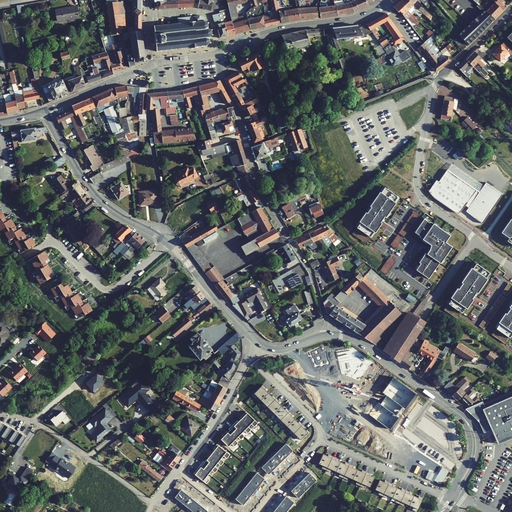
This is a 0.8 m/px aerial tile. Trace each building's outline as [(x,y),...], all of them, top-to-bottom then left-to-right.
[(118,34),(122,33),(119,15),(118,8),(117,2),(116,0),(105,0),(107,8),(109,23),(111,35),(118,34)] [(157,8),(169,8),(169,1),(170,1),(170,0),(168,0),(169,1),(166,1),(165,1),(154,2),(154,7),(157,8)] [(199,0),(198,8),(210,10),(212,0),(199,0)] [(226,0),(229,9),(231,19),(238,17),(235,5),(249,1),(251,8),(257,6),(255,0),(226,0)] [(255,0),(257,6),(251,8),(246,12),(248,19),(250,30),(258,28),(256,17),(263,4),(261,2),(260,1),(259,0),(255,0)] [(276,0),(269,0),(272,11),(268,11),(268,15),(265,16),(266,26),(281,23),(279,12),(276,1),(276,0)] [(288,21),(286,7),(281,8),(279,0),(276,1),(279,12),(281,23),(288,21)] [(294,0),(297,9),(299,19),(305,19),(305,8),(304,0),(294,0)] [(337,0),(333,0),(334,5),(335,5),(337,16),(345,14),(343,4),(344,4),(343,0),(338,1),(337,0)] [(350,2),(348,0),(342,0),(343,0),(344,4),(343,4),(345,14),(354,13),(350,2)] [(348,0),(350,2),(354,13),(359,10),(354,0),(348,0)] [(354,0),(359,10),(368,6),(365,0),(354,0)] [(415,12),(419,17),(422,13),(413,6),(408,0),(400,0),(399,1),(410,13),(413,11),(415,12)] [(422,13),(429,20),(432,16),(421,7),(422,5),(420,3),(416,0),(415,0),(408,0),(413,6),(422,13)] [(487,1),(485,2),(499,15),(503,10),(492,0),(489,3),(487,1)] [(492,0),(503,10),(505,8),(502,5),(505,2),(503,0),(492,0)] [(416,24),(419,21),(415,18),(412,15),(410,13),(399,1),(393,7),(399,12),(400,11),(406,20),(409,17),(416,24)] [(485,4),(482,8),(484,10),(485,10),(495,19),(499,15),(485,2),(484,3),(485,4)] [(318,8),(320,18),(337,16),(335,5),(334,5),(327,6),(327,4),(325,3),(319,4),(320,7),(318,8)] [(77,6),(54,11),(56,22),(79,17),(77,6)] [(291,6),(286,7),(288,21),(299,19),(297,9),(292,9),(291,6)] [(317,18),(316,7),(305,8),(305,19),(317,18)] [(231,19),(229,9),(219,11),(220,13),(212,15),(213,19),(222,17),(227,36),(234,34),(231,19)] [(492,22),(495,19),(485,10),(482,13),(492,22)] [(141,27),(141,12),(133,13),(134,18),(131,18),(131,20),(129,20),(130,27),(127,27),(125,14),(119,15),(122,33),(141,31),(141,27)] [(379,25),(384,23),(394,38),(394,37),(395,38),(401,34),(390,19),(386,13),(375,19),(378,25),(377,26),(379,29),(382,34),(384,32),(379,25)] [(482,20),(488,26),(492,22),(482,13),(478,17),(481,20),(482,20)] [(177,23),(173,24),(173,23),(171,23),(171,24),(168,24),(168,23),(166,23),(166,24),(163,25),(163,24),(162,24),(162,25),(158,25),(158,24),(157,24),(157,25),(154,26),(154,25),(153,25),(154,34),(153,34),(153,36),(154,36),(154,40),(154,41),(154,42),(155,42),(156,52),(157,52),(157,51),(159,50),(159,51),(161,51),(160,50),(164,50),(164,51),(166,51),(166,50),(169,49),(169,50),(170,50),(170,49),(174,49),(175,50),(176,50),(176,49),(180,48),(180,49),(182,49),(182,48),(185,48),(185,49),(187,48),(186,48),(190,47),(191,49),(192,49),(192,48),(195,48),(196,48),(197,48),(197,47),(200,46),(200,47),(202,47),(202,46),(205,46),(205,47),(207,46),(206,45),(209,43),(210,43),(211,42),(209,41),(209,37),(211,36),(212,36),(212,35),(211,34),(211,31),(212,30),(211,29),(210,29),(208,28),(207,24),(208,24),(208,22),(206,23),(204,21),(204,18),(200,15),(182,18),(182,23),(179,23),(179,22),(177,22),(177,23)] [(242,16),(238,17),(231,19),(234,34),(246,31),(244,20),(243,20),(243,16),(242,16)] [(258,28),(266,26),(265,16),(256,17),(258,28)] [(217,30),(219,38),(227,36),(222,17),(213,19),(217,30)] [(481,20),(478,17),(459,34),(468,45),(478,35),(488,26),(482,20),(481,20)] [(375,19),(367,24),(370,30),(372,32),(376,37),(377,36),(375,32),(377,31),(375,28),(377,26),(378,25),(375,19)] [(362,26),(366,34),(372,32),(370,30),(367,24),(362,26)] [(360,36),(363,36),(366,34),(362,26),(359,28),(357,25),(333,28),(336,39),(344,38),(344,40),(345,41),(349,40),(350,39),(350,37),(355,37),(360,36)] [(327,35),(332,51),(339,48),(336,39),(333,28),(324,28),(324,35),(327,35)] [(287,52),(310,44),(307,36),(320,35),(320,29),(305,30),(282,35),(287,52)] [(130,48),(125,49),(128,61),(129,67),(135,64),(134,63),(141,62),(145,57),(141,31),(122,33),(123,39),(123,40),(125,41),(126,40),(126,39),(125,38),(129,38),(130,39),(132,49),(130,49),(130,48)] [(394,38),(391,40),(394,45),(404,39),(401,34),(395,38),(394,37),(394,38)] [(433,34),(430,37),(428,38),(424,42),(417,48),(420,52),(422,51),(425,54),(431,50),(433,43),(431,41),(435,37),(433,34)] [(380,44),(381,46),(388,41),(384,37),(380,39),(378,41),(380,44)] [(453,40),(462,50),(465,48),(456,37),(453,40)] [(122,42),(111,44),(113,50),(106,52),(112,72),(123,69),(124,67),(123,62),(128,61),(125,49),(124,41),(122,42)] [(431,50),(425,54),(434,66),(440,62),(438,60),(441,58),(440,57),(439,56),(437,54),(434,49),(436,47),(433,43),(431,50)] [(511,51),(503,43),(492,53),(500,61),(503,58),(505,60),(509,56),(510,55),(511,56),(511,51)] [(380,44),(375,48),(380,56),(386,53),(386,52),(384,49),(381,46),(380,44)] [(390,44),(384,49),(386,52),(386,53),(388,56),(395,51),(390,44)] [(447,50),(445,47),(443,49),(440,51),(440,52),(437,54),(439,56),(443,54),(447,50)] [(23,51),(20,52),(21,59),(29,57),(27,50),(25,51),(23,51)] [(60,54),(62,60),(70,57),(68,51),(60,54)] [(393,66),(402,62),(395,51),(388,56),(387,57),(393,66)] [(486,71),(488,69),(485,65),(480,60),(481,58),(474,51),(470,56),(486,71)] [(108,76),(113,74),(112,72),(106,52),(100,53),(91,56),(92,59),(94,64),(95,66),(97,68),(99,71),(106,69),(108,76)] [(242,69),(244,74),(246,73),(252,70),(252,71),(264,66),(258,53),(238,62),(242,69)] [(441,58),(438,60),(440,62),(434,66),(432,68),(435,72),(451,60),(448,56),(446,57),(444,58),(442,55),(440,57),(441,58)] [(480,72),(485,77),(488,73),(486,71),(470,56),(466,60),(473,66),(479,73),(480,72)] [(335,61),(338,69),(345,66),(343,58),(335,61)] [(473,66),(466,60),(465,59),(457,68),(467,77),(470,74),(467,72),(473,66)] [(95,66),(94,64),(87,67),(88,69),(89,71),(91,72),(93,71),(94,75),(99,73),(101,78),(108,76),(106,69),(99,71),(97,68),(95,66)] [(68,93),(85,87),(85,84),(84,81),(83,79),(80,69),(79,65),(75,67),(78,77),(63,82),(68,93)] [(84,72),(82,68),(80,69),(83,79),(84,81),(85,84),(88,82),(88,83),(101,78),(99,73),(94,75),(93,71),(91,72),(89,71),(88,69),(84,72)] [(15,84),(13,71),(9,72),(12,84),(12,87),(18,109),(26,107),(24,101),(22,92),(22,90),(18,91),(15,84)] [(237,72),(229,76),(232,82),(233,81),(236,86),(241,83),(244,82),(244,80),(237,72)] [(229,76),(223,79),(231,92),(236,89),(232,82),(229,76)] [(24,101),(40,98),(35,79),(35,78),(31,79),(32,83),(33,87),(32,87),(33,90),(22,92),(24,101)] [(246,81),(245,79),(244,80),(244,82),(241,83),(245,89),(250,86),(246,81)] [(43,88),(49,102),(68,93),(63,82),(62,80),(56,82),(56,81),(43,88)] [(214,82),(198,86),(203,105),(202,105),(203,110),(209,109),(206,94),(218,91),(225,104),(230,101),(219,80),(214,82)] [(32,83),(28,83),(29,87),(28,88),(29,89),(22,90),(22,92),(33,90),(32,87),(33,87),(32,83)] [(127,93),(126,86),(127,86),(126,85),(114,87),(115,88),(117,98),(117,101),(128,99),(128,98),(127,93)] [(195,99),(200,117),(204,116),(204,115),(203,110),(202,105),(203,105),(198,86),(190,88),(192,96),(193,99),(195,99)] [(5,102),(7,114),(10,114),(18,111),(18,109),(12,87),(10,88),(8,88),(10,94),(11,101),(5,102)] [(147,88),(139,87),(138,93),(139,94),(139,97),(134,97),(134,102),(135,102),(135,109),(139,109),(138,114),(145,114),(145,110),(146,93),(147,88)] [(184,98),(187,111),(189,111),(188,108),(191,107),(188,96),(192,96),(190,88),(182,90),(184,98)] [(109,102),(115,99),(116,99),(112,89),(92,97),(96,107),(97,107),(109,102)] [(184,98),(182,90),(168,91),(169,100),(168,100),(169,107),(175,106),(177,106),(177,102),(183,101),(183,98),(184,98)] [(168,91),(161,92),(163,108),(164,108),(166,108),(166,114),(167,116),(176,115),(175,106),(169,107),(168,100),(169,100),(168,91)] [(161,124),(159,109),(157,92),(154,93),(155,109),(151,110),(152,119),(152,125),(161,124)] [(155,109),(154,93),(146,93),(145,110),(145,114),(138,114),(138,116),(139,120),(139,127),(139,131),(139,136),(146,136),(146,119),(145,116),(147,115),(147,118),(149,119),(152,119),(151,110),(155,109)] [(240,97),(238,93),(233,96),(238,104),(243,101),(240,97)] [(10,94),(3,95),(4,102),(5,102),(11,101),(10,94)] [(443,107),(452,109),(454,99),(454,98),(444,96),(443,107)] [(91,109),(98,126),(102,124),(91,98),(83,101),(88,111),(91,109)] [(259,101),(258,98),(251,101),(244,104),(243,102),(243,101),(238,104),(241,110),(252,105),(255,103),(259,101)] [(76,116),(81,127),(86,124),(81,114),(88,111),(83,101),(72,106),(73,109),(76,115),(76,116)] [(263,109),(259,101),(255,103),(257,107),(254,109),(252,105),(241,110),(244,117),(263,109)] [(104,110),(105,114),(114,110),(112,106),(111,106),(109,102),(97,107),(99,112),(104,110)] [(204,115),(204,116),(208,127),(215,125),(220,123),(230,120),(231,120),(230,118),(232,114),(231,111),(233,111),(232,107),(226,108),(204,115)] [(441,119),(450,120),(452,109),(443,107),(441,119)] [(134,131),(134,127),(131,116),(126,118),(125,108),(118,109),(114,110),(105,114),(123,156),(124,156),(129,153),(138,150),(139,136),(139,131),(134,131)] [(67,112),(70,118),(76,115),(73,109),(67,112)] [(284,111),(274,114),(275,119),(279,128),(289,125),(284,111)] [(56,117),(62,130),(67,128),(65,123),(64,121),(66,120),(70,118),(67,112),(56,117)] [(70,118),(82,143),(87,140),(82,128),(81,127),(76,116),(76,115),(70,118)] [(139,120),(138,116),(135,116),(131,116),(134,127),(139,127),(139,120)] [(464,120),(473,129),(476,126),(467,117),(464,120)] [(262,124),(261,119),(247,125),(250,131),(257,128),(257,127),(260,125),(262,124)] [(220,123),(215,125),(216,129),(217,129),(218,132),(220,133),(223,132),(223,133),(229,131),(228,128),(228,126),(232,125),(231,121),(230,120),(220,123)] [(48,132),(45,126),(11,131),(12,138),(21,136),(22,142),(37,140),(36,137),(43,136),(43,133),(48,132)] [(260,127),(257,128),(250,131),(254,143),(265,138),(260,127)] [(195,140),(192,128),(184,129),(186,141),(195,140)] [(301,131),(300,128),(288,133),(293,145),(293,146),(290,147),(292,152),(293,151),(294,151),(295,151),(300,149),(307,147),(301,131)] [(216,130),(209,132),(212,140),(218,138),(216,130)] [(154,144),(162,143),(161,131),(153,132),(154,144)] [(282,139),(281,135),(250,147),(254,160),(267,156),(264,149),(279,144),(278,140),(282,139)] [(211,147),(202,150),(203,155),(211,153),(213,159),(227,154),(228,157),(229,156),(233,155),(243,151),(239,139),(226,143),(211,147)] [(200,145),(197,146),(199,151),(202,150),(211,147),(209,140),(199,142),(200,145)] [(90,147),(99,167),(102,165),(104,164),(93,145),(90,147)] [(90,147),(84,150),(92,163),(94,161),(98,168),(99,167),(90,147)] [(130,160),(134,158),(133,156),(141,153),(139,149),(138,150),(129,153),(130,160)] [(303,157),(300,149),(295,151),(294,151),(293,151),(296,159),(303,157)] [(236,166),(239,173),(248,170),(243,151),(233,155),(236,166)] [(57,167),(65,162),(63,157),(54,163),(57,167)] [(177,183),(179,184),(192,177),(194,179),(198,177),(193,168),(188,170),(187,168),(178,172),(180,177),(176,179),(176,181),(177,183)] [(479,192),(447,170),(439,182),(437,180),(429,191),(431,194),(432,196),(434,197),(435,199),(455,212),(457,213),(458,213),(459,213),(460,212),(468,203),(471,205),(466,211),(482,224),(503,194),(486,183),(479,192)] [(69,187),(60,175),(52,181),(61,193),(69,187)] [(238,194),(239,195),(240,195),(245,192),(254,188),(247,175),(241,178),(241,177),(234,180),(235,182),(236,181),(238,183),(236,184),(241,192),(238,194)] [(179,184),(181,187),(194,180),(194,179),(192,177),(179,184)] [(116,191),(120,198),(128,193),(120,181),(111,188),(114,193),(116,191)] [(58,195),(61,198),(70,192),(74,197),(70,199),(72,202),(75,200),(85,193),(76,182),(69,187),(61,193),(58,195)] [(210,192),(213,197),(213,198),(215,197),(223,194),(220,188),(210,192)] [(254,203),(257,206),(262,203),(254,188),(245,192),(240,195),(242,199),(245,198),(249,206),(254,203)] [(359,223),(355,229),(356,229),(369,238),(373,233),(374,234),(381,224),(379,223),(383,217),(385,218),(394,204),(393,203),(397,198),(383,188),(379,193),(378,193),(368,207),(370,208),(366,214),(364,213),(358,223),(359,223)] [(156,190),(139,192),(140,205),(157,203),(156,190)] [(91,201),(85,193),(75,200),(81,208),(91,201)] [(300,203),(307,200),(305,193),(297,196),(299,200),(300,203)] [(279,204),(288,218),(296,213),(294,211),(298,208),(295,202),(299,200),(297,196),(279,204)] [(213,198),(211,200),(206,203),(208,205),(207,206),(211,211),(215,208),(217,207),(214,200),(213,198)] [(317,202),(309,206),(310,208),(319,204),(317,198),(316,199),(317,202)] [(94,204),(91,201),(81,208),(80,209),(83,213),(94,204)] [(314,218),(323,214),(319,204),(310,208),(309,208),(311,214),(313,213),(314,218)] [(246,230),(244,231),(250,241),(272,229),(260,207),(237,219),(242,229),(244,228),(246,230)] [(21,253),(35,245),(31,237),(29,233),(25,235),(21,228),(18,224),(15,226),(11,219),(8,215),(5,217),(0,210),(0,208),(0,232),(1,235),(5,233),(9,240),(11,244),(15,242),(19,249),(21,253)] [(511,215),(509,219),(508,218),(499,232),(507,238),(505,240),(511,245),(511,215)] [(79,225),(74,219),(64,227),(70,233),(73,238),(78,234),(74,230),(79,225)] [(418,263),(413,270),(426,278),(437,262),(437,263),(448,247),(442,242),(446,235),(426,222),(426,223),(420,219),(411,232),(416,236),(416,237),(427,245),(427,249),(424,254),(423,253),(416,262),(418,263)] [(218,229),(214,223),(198,233),(201,239),(218,229)] [(132,229),(124,225),(112,237),(117,242),(113,247),(115,249),(122,242),(121,241),(132,229)] [(332,242),(333,243),(337,239),(333,234),(333,233),(325,225),(322,227),(327,235),(330,240),(332,242)] [(326,246),(328,245),(326,243),(330,240),(327,235),(322,227),(313,231),(315,235),(319,233),(321,238),(325,244),(326,246)] [(250,241),(241,246),(246,255),(279,237),(274,228),(272,229),(250,241)] [(365,244),(369,238),(356,229),(352,235),(365,244)] [(315,235),(313,231),(309,233),(313,242),(319,239),(319,240),(322,245),(325,244),(321,238),(319,233),(315,235)] [(115,249),(113,251),(117,254),(122,249),(126,252),(140,236),(136,232),(125,245),(122,242),(115,249)] [(215,232),(203,240),(205,243),(217,235),(215,232)] [(188,239),(182,242),(186,247),(193,243),(201,239),(198,233),(191,237),(188,239)] [(313,242),(309,233),(295,239),(300,248),(307,245),(312,249),(317,246),(313,243),(313,242)] [(76,243),(81,238),(78,234),(73,238),(72,239),(76,243)] [(144,240),(140,236),(126,252),(123,255),(127,258),(129,260),(135,254),(132,251),(135,247),(137,249),(144,240)] [(92,245),(95,248),(101,243),(96,237),(92,241),(94,243),(92,245)] [(101,242),(101,243),(95,248),(100,254),(107,248),(101,242)] [(193,243),(186,247),(200,266),(206,261),(193,243)] [(267,255),(269,258),(277,254),(276,252),(279,251),(284,261),(280,263),(282,267),(295,259),(286,244),(274,251),(267,255)] [(35,276),(40,284),(54,276),(52,272),(47,264),(51,262),(48,259),(44,251),(30,259),(32,263),(37,271),(33,273),(35,276)] [(337,257),(336,257),(330,260),(325,262),(320,264),(325,274),(326,274),(327,276),(330,282),(340,277),(341,274),(339,269),(336,268),(335,269),(334,266),(340,263),(337,257)] [(317,260),(310,264),(312,268),(320,264),(325,262),(323,259),(318,261),(317,260)] [(105,273),(109,270),(102,263),(98,266),(105,273)] [(205,273),(214,285),(221,281),(224,279),(214,266),(211,268),(208,263),(202,267),(201,267),(205,273)] [(471,269),(469,268),(459,283),(461,284),(454,293),(453,292),(449,298),(450,299),(446,305),(460,314),(463,308),(465,309),(471,300),(470,299),(474,293),(475,294),(485,279),(484,278),(487,273),(474,264),(471,269)] [(297,274),(294,275),(293,276),(292,275),(293,274),(294,273),(292,269),(272,280),(279,294),(284,291),(282,286),(288,283),(291,288),(302,282),(297,274)] [(335,297),(334,297),(339,302),(358,283),(382,308),(366,324),(364,323),(364,324),(339,308),(334,317),(371,342),(377,335),(400,312),(364,276),(363,278),(356,271),(353,274),(355,276),(335,297)] [(239,278),(236,272),(224,279),(221,281),(214,285),(227,301),(230,299),(236,295),(236,296),(238,295),(233,289),(230,291),(226,287),(239,278)] [(157,301),(166,293),(161,287),(165,284),(160,278),(147,289),(157,301)] [(65,281),(51,289),(55,297),(57,300),(61,298),(65,306),(68,309),(71,307),(76,315),(78,319),(92,310),(87,303),(85,299),(82,301),(77,294),(75,290),(72,292),(67,285),(65,281)] [(200,291),(195,285),(194,286),(192,287),(193,287),(185,294),(187,296),(185,298),(188,302),(200,291)] [(257,289),(256,288),(244,294),(246,298),(240,301),(236,296),(236,295),(230,299),(233,305),(232,305),(243,317),(248,322),(250,320),(248,316),(251,314),(248,308),(256,304),(261,312),(267,308),(260,295),(257,289)] [(304,292),(308,305),(313,303),(309,290),(304,292)] [(208,301),(200,291),(188,302),(182,307),(184,310),(190,305),(195,312),(208,301)] [(326,298),(327,298),(335,306),(336,305),(339,302),(334,297),(335,297),(331,293),(326,298)] [(405,299),(412,303),(415,299),(408,295),(405,299)] [(327,298),(323,302),(326,313),(329,314),(334,307),(335,306),(327,298)] [(511,298),(506,307),(508,308),(502,317),(500,316),(496,323),(497,324),(494,329),(507,338),(511,333),(511,334),(511,333),(511,298)] [(205,311),(212,305),(208,301),(195,312),(171,333),(174,337),(192,323),(191,322),(204,310),(205,311)] [(284,318),(290,327),(302,319),(300,315),(304,312),(304,311),(299,314),(298,312),(299,312),(294,304),(285,310),(288,315),(284,318)] [(334,307),(329,314),(334,317),(339,308),(336,305),(335,306),(334,307)] [(171,316),(163,306),(154,314),(162,323),(171,316)] [(408,310),(383,351),(387,353),(413,314),(414,314),(408,310)] [(400,363),(408,351),(417,336),(426,322),(419,317),(414,314),(413,314),(387,353),(393,358),(400,363)] [(0,317),(0,342),(0,343),(9,334),(5,331),(6,330),(2,325),(5,322),(0,317)] [(55,334),(44,323),(35,332),(38,335),(39,334),(47,342),(55,334)] [(213,352),(212,350),(212,349),(200,335),(200,336),(197,332),(190,339),(192,342),(188,346),(200,360),(203,357),(205,360),(211,356),(210,355),(213,352)] [(233,345),(242,337),(237,332),(218,349),(222,354),(228,349),(233,345)] [(17,334),(10,341),(14,345),(19,340),(19,341),(22,338),(17,334)] [(375,345),(381,338),(377,335),(371,342),(375,345)] [(139,347),(146,341),(144,338),(137,344),(139,347)] [(85,354),(95,345),(92,341),(81,349),(85,354)] [(431,361),(429,360),(417,376),(422,379),(434,363),(441,350),(428,343),(425,347),(421,345),(418,352),(432,360),(431,361)] [(453,351),(470,362),(475,354),(458,343),(453,351)] [(324,344),(306,352),(313,370),(331,365),(324,344)] [(46,353),(38,345),(30,353),(38,361),(46,353)] [(237,359),(240,353),(233,345),(228,349),(233,354),(232,357),(231,357),(231,358),(229,357),(228,361),(229,362),(229,363),(228,366),(225,369),(224,368),(220,371),(224,374),(227,378),(231,375),(229,374),(233,370),(235,365),(236,365),(238,360),(237,359)] [(96,356),(100,352),(96,347),(85,355),(90,361),(96,356)] [(336,350),(341,374),(359,381),(372,362),(353,347),(336,350)] [(410,366),(412,363),(407,360),(412,354),(408,351),(400,363),(408,369),(409,369),(410,366)] [(486,357),(492,362),(497,356),(490,351),(486,357)] [(98,359),(96,356),(90,361),(85,355),(82,358),(89,366),(98,359)] [(27,371),(20,363),(9,373),(16,381),(27,371)] [(227,378),(224,374),(216,388),(209,385),(208,387),(203,384),(202,386),(206,389),(213,393),(221,398),(227,389),(225,388),(226,386),(228,387),(230,382),(227,378)] [(260,380),(257,376),(249,383),(253,387),(251,389),(257,395),(259,393),(267,401),(265,403),(270,409),(272,407),(280,415),(278,417),(283,423),(285,421),(292,428),(290,430),(297,437),(299,435),(302,438),(309,431),(306,427),(307,426),(301,419),(299,421),(293,414),(295,412),(288,405),(286,407),(280,400),(282,399),(275,392),(273,393),(267,387),(269,385),(262,378),(260,380)] [(444,387),(457,401),(465,393),(462,390),(469,383),(465,380),(467,378),(466,376),(455,387),(450,382),(444,387)] [(378,402),(369,415),(390,429),(398,417),(396,415),(402,406),(405,409),(416,394),(393,377),(382,392),(387,395),(380,404),(378,402)] [(11,388),(3,380),(0,383),(0,392),(3,396),(11,388)] [(149,389),(142,381),(138,384),(137,382),(134,384),(135,386),(123,395),(126,398),(122,400),(126,406),(128,404),(129,406),(138,399),(146,410),(154,403),(149,397),(148,398),(144,393),(149,389)] [(213,393),(206,389),(202,396),(218,404),(221,398),(213,393)] [(461,398),(469,406),(470,405),(473,402),(475,404),(480,400),(473,393),(470,390),(461,398)] [(173,397),(197,411),(201,405),(185,396),(176,391),(173,397)] [(491,430),(511,421),(511,395),(485,408),(482,401),(465,409),(479,422),(481,428),(489,425),(491,430)] [(199,402),(215,411),(218,404),(202,396),(199,402)] [(65,424),(70,420),(62,411),(55,417),(54,416),(50,420),(55,425),(58,423),(59,424),(62,421),(65,424)] [(258,422),(247,411),(243,415),(242,414),(239,417),(241,419),(237,422),(236,421),(229,427),(230,429),(227,432),(226,430),(222,434),(223,435),(220,438),(227,446),(231,442),(234,445),(237,442),(234,439),(237,435),(241,439),(247,432),(244,429),(250,423),(254,426),(258,422)] [(102,414),(100,413),(86,425),(90,430),(92,428),(95,432),(92,434),(93,436),(88,440),(92,444),(106,433),(101,428),(109,422),(105,418),(108,416),(105,412),(102,414)] [(171,426),(175,421),(169,416),(165,421),(171,426)] [(180,428),(191,436),(196,429),(195,428),(197,425),(188,418),(180,428)] [(511,421),(491,430),(497,444),(501,442),(511,437),(511,421)] [(11,429),(4,424),(3,425),(0,429),(0,435),(4,438),(5,437),(11,429)] [(18,433),(11,428),(11,429),(5,437),(12,442),(12,441),(18,433)] [(26,437),(19,432),(18,433),(12,441),(19,446),(26,437)] [(145,438),(139,433),(135,438),(141,443),(145,438)] [(120,441),(123,438),(121,436),(110,446),(112,448),(120,441)] [(123,444),(120,441),(112,448),(116,452),(119,450),(117,448),(118,446),(119,448),(123,444)] [(286,443),(262,467),(268,474),(293,450),(286,443)] [(177,463),(184,453),(172,444),(167,451),(163,448),(161,451),(177,463)] [(234,457),(220,446),(217,450),(218,451),(215,455),(214,454),(211,458),(213,459),(206,467),(205,466),(198,476),(206,482),(208,479),(212,482),(214,479),(211,476),(214,472),(218,475),(221,472),(218,469),(220,466),(224,468),(226,465),(223,462),(226,458),(230,462),(234,457)] [(161,451),(160,449),(152,459),(170,472),(177,463),(161,451)] [(54,469),(68,478),(75,467),(62,458),(61,460),(51,453),(46,462),(55,468),(54,469)] [(328,456),(323,454),(319,463),(323,465),(322,468),(331,472),(332,470),(340,474),(339,476),(348,481),(349,478),(357,482),(356,484),(365,489),(366,486),(369,487),(373,479),(369,477),(370,474),(363,471),(362,473),(353,468),(354,466),(346,462),(345,464),(336,459),(336,458),(328,454),(328,456)] [(138,465),(158,481),(162,477),(156,472),(155,473),(152,471),(153,470),(141,461),(138,465)] [(29,476),(33,471),(27,467),(23,472),(29,476)] [(29,476),(23,472),(19,478),(18,477),(17,478),(14,476),(15,475),(15,474),(9,471),(3,480),(7,483),(6,485),(12,488),(13,487),(17,490),(21,484),(24,485),(29,476)] [(257,473),(236,499),(243,505),(264,479),(257,473)] [(310,473),(291,491),(298,498),(316,480),(310,473)] [(384,483),(379,481),(375,490),(379,492),(378,496),(387,500),(388,497),(396,501),(395,504),(404,508),(405,505),(413,509),(412,511),(426,511),(429,506),(425,504),(426,502),(419,498),(418,500),(409,496),(410,493),(402,490),(401,491),(392,487),(393,485),(385,481),(384,483)] [(181,490),(175,497),(193,511),(206,511),(207,511),(181,490)] [(273,511),(285,511),(293,502),(286,496),(273,511)]
